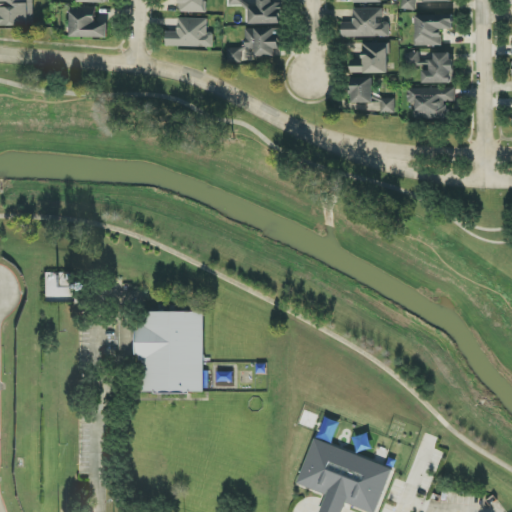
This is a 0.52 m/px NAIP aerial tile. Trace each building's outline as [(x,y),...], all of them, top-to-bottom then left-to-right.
[(33,0),(0,0),(0,26),(34,26),(33,0)] [(179,0),(179,12),(206,13),(205,0),(179,0)] [(251,24),(282,24),(281,3),(273,3),(272,0),(258,0),(259,6),(250,6),(251,24)] [(402,0),(402,9),(421,10),(421,0),(402,0)] [(71,38),(109,38),(109,24),(97,24),(97,7),(71,7),(71,38)] [(342,23),(343,38),(390,37),(389,23),(383,23),(383,9),(353,9),(354,23),(342,23)] [(167,32),(167,47),(214,48),(214,33),(208,33),(208,19),(179,18),(178,32),(167,32)] [(228,48),(229,60),(279,60),(279,28),(246,29),(246,48),(228,48)] [(388,43),(362,43),(363,60),(351,60),(351,74),(389,73),(388,43)] [(405,54),(407,67),(424,65),(422,51),(405,54)] [(423,84),(458,83),(457,60),(451,60),(451,53),(432,53),(432,70),(423,70),(423,84)] [(373,79),(352,79),(352,104),(381,103),(381,114),(396,114),(395,98),(373,98),(373,79)] [(448,119),(448,101),(457,101),(456,87),(408,89),(408,104),(413,104),(414,120),(448,119)] [(44,303),(74,302),(73,273),(44,274),(44,303)] [(139,313),(140,393),(205,392),(203,312),(139,313)] [(377,511),(394,468),(314,439),(298,484),(328,495),(321,511),(344,511),(347,504),(369,511),(377,511)]
